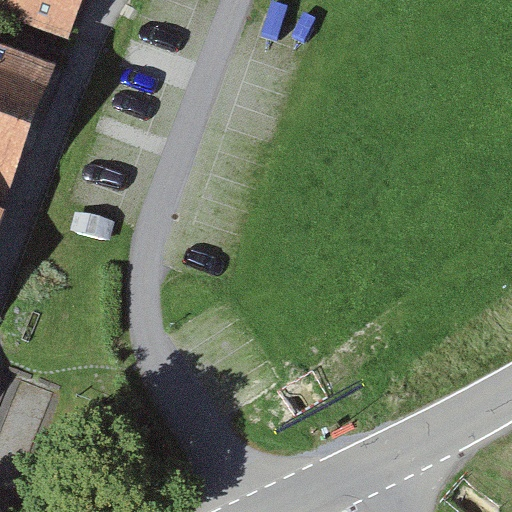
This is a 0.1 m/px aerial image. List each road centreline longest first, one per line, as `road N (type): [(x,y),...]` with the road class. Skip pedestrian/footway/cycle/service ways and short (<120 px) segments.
road 1 (residential): [(239,0),(154,249),(150,336),(192,422),(260,511)]
road 2 (tertiary): [(394,458),(511,386)]
road 3 (tertiary): [(281,511),(394,458)]
